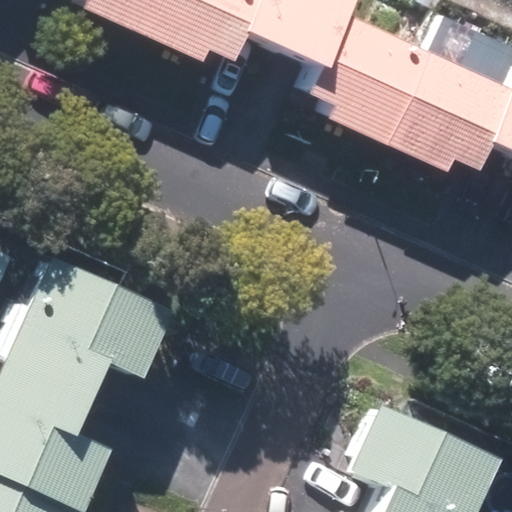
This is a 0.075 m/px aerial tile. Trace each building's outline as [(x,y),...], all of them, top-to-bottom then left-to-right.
[(67,0),(61,17),(202,76),(234,0),(67,0)] [(337,0),(243,0),(230,34),(245,40),(305,63),(292,97),(307,103),(303,115),(451,171),(486,81),(329,21),(337,0)] [(511,61),(504,58),(467,143),(511,162),(511,61)] [(0,317),(0,484),(64,511),(66,511),(92,452),(51,434),(77,375),(84,359),(126,378),(155,307),(28,252),(0,317)] [(448,511),(474,455),(353,402),(323,469),(360,485),(347,511),(448,511)] [(64,511),(0,484),(0,511),(64,511)]
